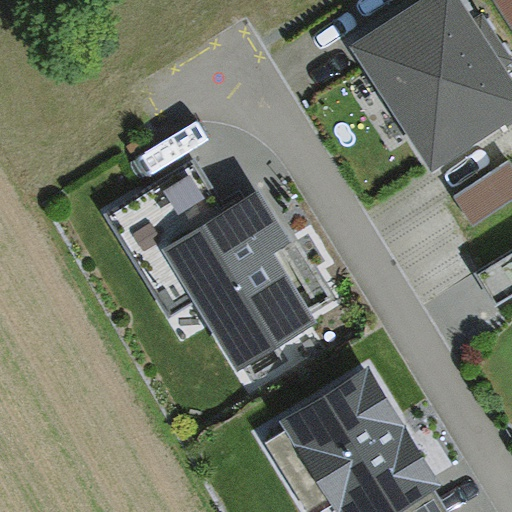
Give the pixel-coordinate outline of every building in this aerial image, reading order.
[(426,0),(358,44),(396,104),(496,38),(483,18),(475,23),(459,0),(426,0)] [(511,0),(497,0),(511,25),(511,0)] [(510,60),(496,38),(396,104),(434,163),(511,112),(511,81),(502,65),(510,60)] [(511,166),(509,161),(456,195),(475,225),(511,200),(511,166)] [(192,164),(111,214),(131,247),(154,233),(167,255),(175,250),(243,359),(310,318),(266,247),(282,237),(257,196),(224,216),(192,164)] [(497,300),(511,291),(511,251),(480,271),(497,300)] [(379,511),(432,480),(368,376),(295,421),(296,423),(343,498),(350,511),(379,511)] [(319,511),(343,498),(296,423),(266,441),(310,511),(319,511)] [(452,511),(432,480),(379,511),(452,511)]
